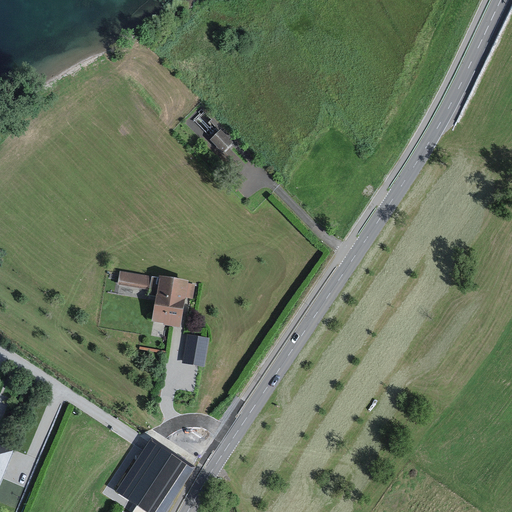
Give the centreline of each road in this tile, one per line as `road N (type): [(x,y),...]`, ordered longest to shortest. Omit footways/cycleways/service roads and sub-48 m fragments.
road 1 (primary): [(499,0),(425,145),(187,511)]
road 2 (track): [(359,511),(484,361),(511,310)]
road 3 (track): [(219,456),(275,469),(324,511)]
